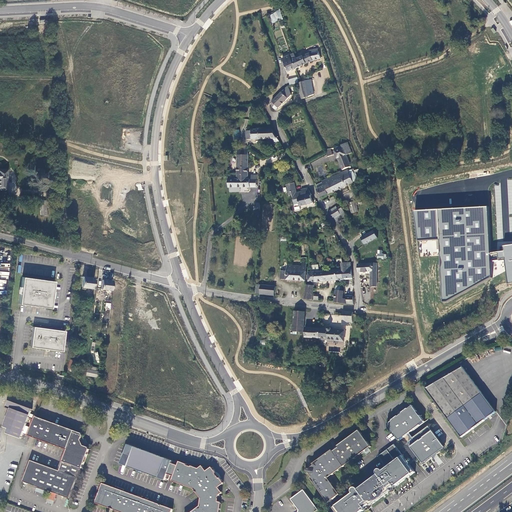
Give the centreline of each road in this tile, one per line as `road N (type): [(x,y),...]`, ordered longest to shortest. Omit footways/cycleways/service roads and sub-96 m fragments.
road 1 (unclassified): [(189,35),(162,94),(154,139),(158,205),(181,285)]
road 2 (residential): [(359,309),(346,244),(270,115)]
road 3 (tertiary): [(205,443),(0,379)]
road 4 (tertiary): [(470,342),(297,441)]
road 5 (unclassified): [(189,35),(93,5),(0,9)]
road 6 (unclassified): [(181,285),(0,236)]
road 7 (residential): [(359,309),(181,285)]
road 8 (unclassified): [(181,285),(238,396)]
